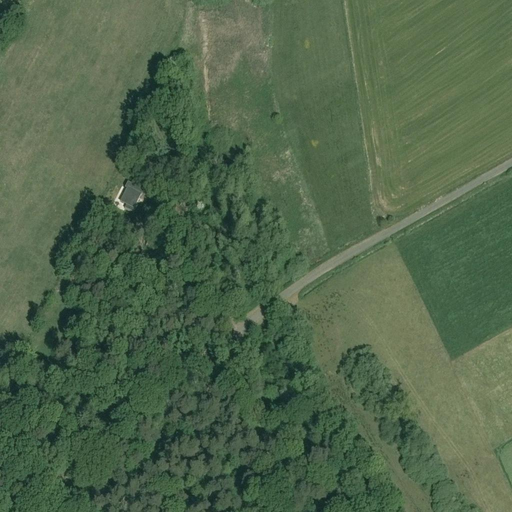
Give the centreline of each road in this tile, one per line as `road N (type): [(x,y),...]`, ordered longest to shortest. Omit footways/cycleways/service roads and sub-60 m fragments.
road 1 (track): [(237,332),(190,280),(175,161),(142,102),(118,105),(27,220)]
road 2 (unclassified): [(223,342),(307,278),(511,163)]
road 3 (unclassified): [(0,498),(79,465),(223,342)]
road 4 (unclassified): [(223,342),(230,374),(268,444),(278,511)]
